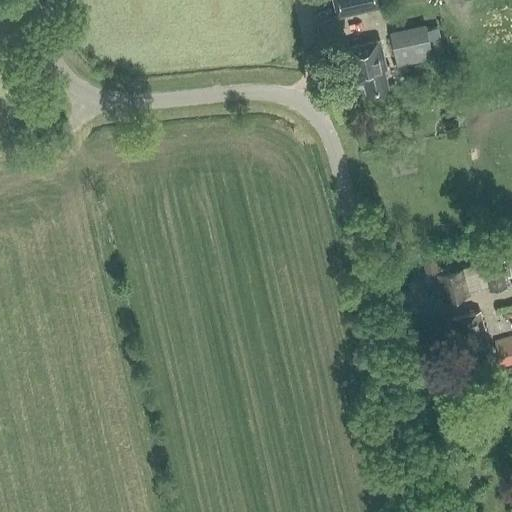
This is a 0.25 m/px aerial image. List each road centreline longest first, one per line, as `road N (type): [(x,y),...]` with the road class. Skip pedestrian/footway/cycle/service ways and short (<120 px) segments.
road 1 (residential): [(420,511),(356,234),(321,122),(278,93),(137,103),(96,98),(67,78),(35,0)]
road 2 (track): [(96,98),(56,147),(0,162)]
